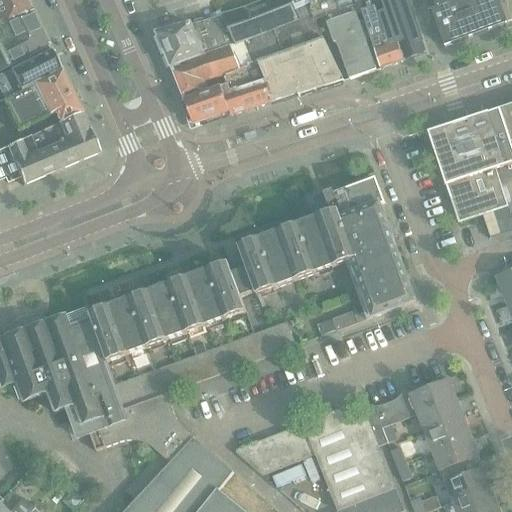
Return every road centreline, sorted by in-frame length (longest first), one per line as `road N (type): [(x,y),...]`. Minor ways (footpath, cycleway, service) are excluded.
road 1 (residential): [(295,511),(198,430),(465,329)]
road 2 (tertiary): [(381,108),(176,174)]
road 3 (tertiary): [(0,262),(129,214),(171,193),(176,174)]
road 4 (residential): [(381,108),(431,260),(446,271)]
road 5 (tertiary): [(511,64),(381,108)]
road 6 (tertiary): [(125,192),(0,241)]
road 7 (residential): [(511,449),(465,329)]
road 8 (tertiary): [(69,0),(118,115)]
